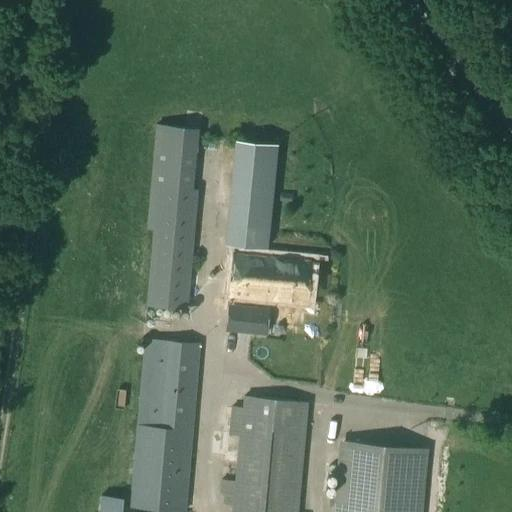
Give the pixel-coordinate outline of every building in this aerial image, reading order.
[(151,231),(144,307),(184,311),(199,133),(192,132),(194,116),(155,112),(145,230),(151,231)] [(233,226),(231,247),(266,250),(268,229),(233,226)] [(231,255),(227,297),(304,304),(308,262),(231,255)] [(182,511),(194,393),(197,351),(143,346),(127,511),(182,511)] [(293,511),(301,431),(238,426),(230,511),(293,511)] [(342,440),(335,511),(416,511),(422,447),(342,440)] [(216,471),(215,495),(227,496),(227,472),(216,471)] [(120,511),(122,499),(99,497),(97,511),(120,511)]
